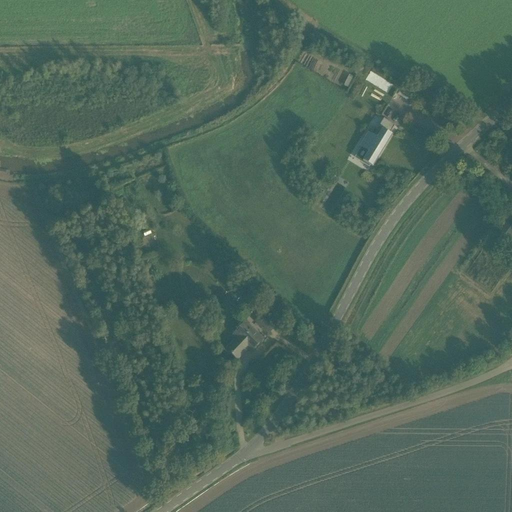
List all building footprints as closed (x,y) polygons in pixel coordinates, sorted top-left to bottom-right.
[(370,72),(366,80),(388,93),(393,85),(370,72)] [(372,168),(379,158),(392,136),(389,134),(394,126),(383,119),(373,136),(368,133),(359,147),(368,152),(362,162),(372,168)] [(511,245),(511,220),(509,218),(496,234),(511,245)] [(268,334),(275,327),(262,315),(255,321),(268,334)] [(237,360),(248,349),(251,352),(263,340),(245,323),(233,335),(237,338),(226,350),(237,360)]
